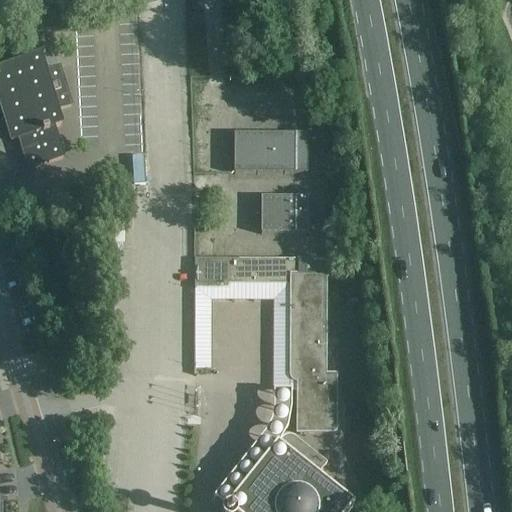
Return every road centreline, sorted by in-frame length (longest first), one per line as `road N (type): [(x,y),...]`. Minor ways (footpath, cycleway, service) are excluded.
road 1 (primary): [(365,0),(413,281),(441,511)]
road 2 (primary): [(482,511),(407,0)]
road 3 (residential): [(55,511),(0,317)]
